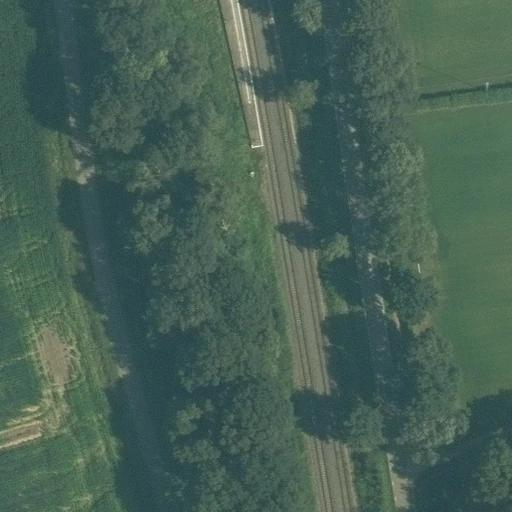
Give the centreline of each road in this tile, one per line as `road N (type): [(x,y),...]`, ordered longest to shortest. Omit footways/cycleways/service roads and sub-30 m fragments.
road 1 (unclassified): [(162,511),(111,332),(61,0)]
road 2 (tertiary): [(406,511),(329,0)]
